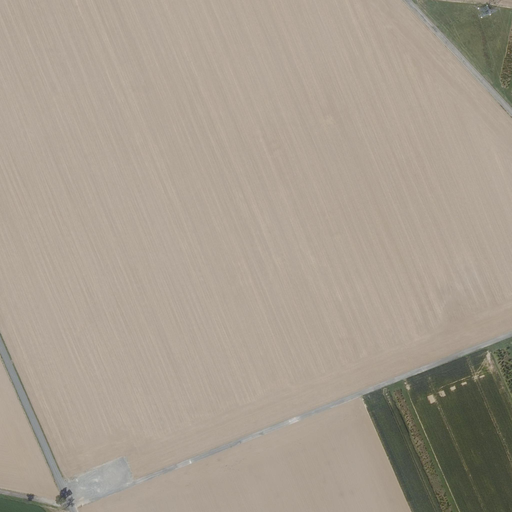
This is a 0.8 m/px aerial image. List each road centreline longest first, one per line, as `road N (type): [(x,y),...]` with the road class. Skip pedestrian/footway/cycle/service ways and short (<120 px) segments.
road 1 (track): [(0,492),(70,506),(511,334)]
road 2 (secondary): [(0,344),(72,511)]
road 3 (tertiary): [(511,111),(409,0)]
